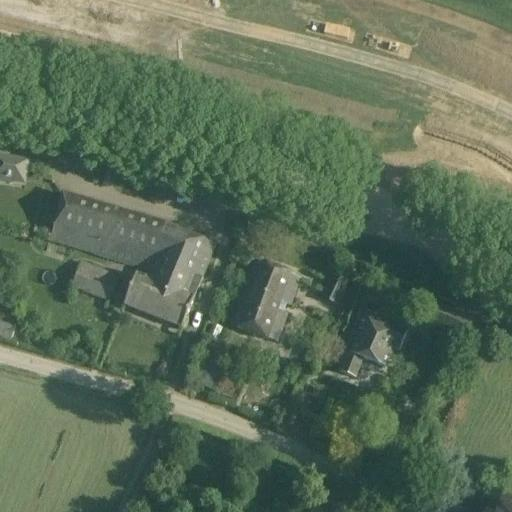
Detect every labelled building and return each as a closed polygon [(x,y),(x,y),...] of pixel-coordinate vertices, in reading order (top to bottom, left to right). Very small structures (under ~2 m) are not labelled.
[(14,176),(25,178),(28,161),(0,156),(0,182),(12,184),(14,176)] [(166,226),(61,195),(61,198),(50,241),(49,242),(148,272),(145,279),(136,276),(124,307),(182,329),(202,279),(201,278),(214,248),(215,245),(166,226)] [(300,279),(254,261),(254,263),(231,325),(277,342),(299,281),(300,279)] [(118,278),(80,264),(72,286),(109,301),(118,278)] [(346,282),(334,276),(323,299),(335,305),(346,282)] [(465,339),(473,321),(432,304),(425,322),(465,339)] [(407,333),(365,315),(349,354),(346,353),(338,373),(354,379),(361,360),(384,369),(392,349),(399,352),(407,333)] [(198,367),(192,382),(211,391),(217,376),(198,367)] [(404,414),(396,433),(410,439),(419,420),(404,414)]
